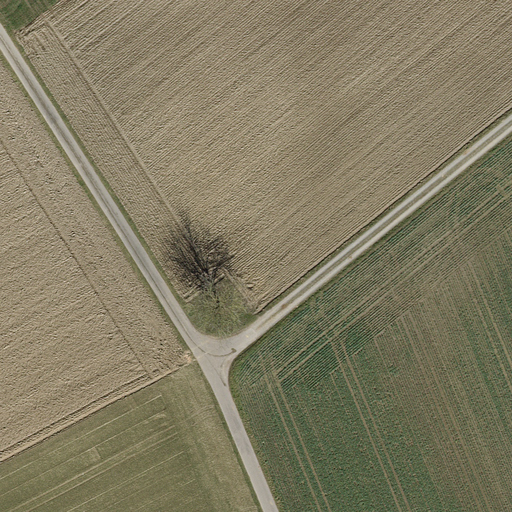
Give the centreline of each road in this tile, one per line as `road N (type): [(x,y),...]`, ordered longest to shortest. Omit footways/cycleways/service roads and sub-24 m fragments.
road 1 (track): [(272,511),(212,367),(0,33)]
road 2 (track): [(212,367),(511,124)]
